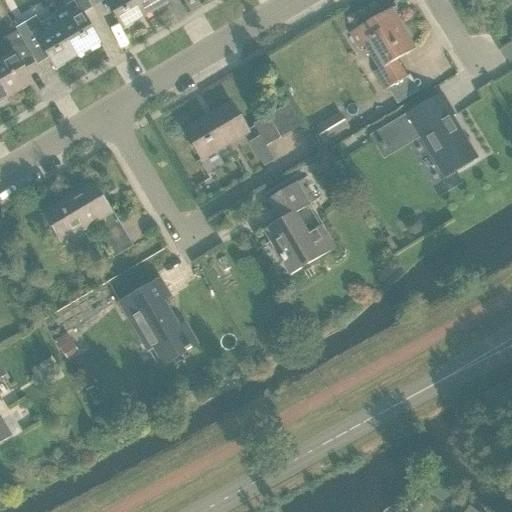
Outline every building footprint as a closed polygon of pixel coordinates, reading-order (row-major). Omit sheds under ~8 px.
[(60,0),(66,9),(53,16),(59,26),(77,57),(99,44),(82,15),(92,8),(87,0),(60,0)] [(91,0),(95,6),(105,0),(123,30),(145,17),(134,0),(91,0)] [(134,0),(145,17),(167,4),(164,0),(134,0)] [(396,61),(415,49),(391,9),(350,33),(359,49),(369,43),(383,66),(373,72),(384,91),(406,78),(396,61)] [(59,26),(53,16),(39,25),(35,18),(16,29),(27,47),(38,41),(55,70),(77,57),(59,26)] [(0,54),(3,61),(0,62),(0,81),(10,97),(32,84),(20,64),(31,58),(16,33),(0,42),(0,54)] [(0,103),(10,97),(0,81),(0,103)] [(443,177),(475,157),(452,117),(455,116),(441,93),(370,137),(383,159),(419,138),(443,177)] [(248,133),(230,103),(184,131),(201,160),(248,133)] [(265,146),(302,125),(289,103),(253,124),(265,146)] [(348,128),(339,113),(314,128),(322,143),(348,128)] [(280,221),(264,230),(271,242),(291,275),(333,249),(320,227),(306,235),(293,214),(316,201),(303,179),(268,200),(280,221)] [(108,248),(127,237),(107,202),(104,203),(93,185),(43,214),(60,242),(100,218),(106,229),(101,232),(108,248)] [(407,223),(405,230),(409,235),(415,237),(421,233),(422,227),(419,221),(412,220),(407,223)] [(161,301),(152,286),(119,305),(147,353),(152,350),(159,362),(154,365),(157,369),(196,346),(185,326),(179,329),(162,300),(161,301)] [(0,441),(10,435),(1,421),(0,419),(0,374),(3,372),(0,367),(0,441)]
